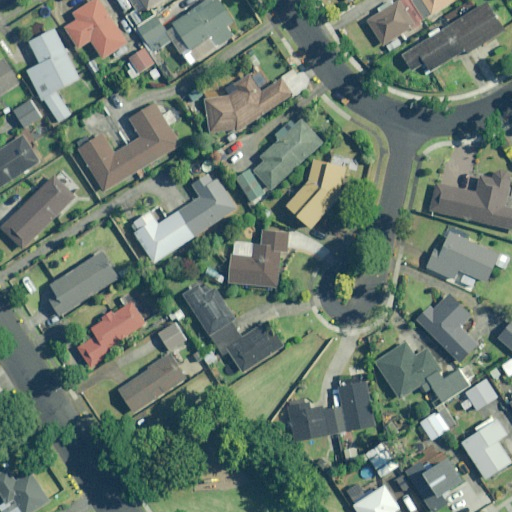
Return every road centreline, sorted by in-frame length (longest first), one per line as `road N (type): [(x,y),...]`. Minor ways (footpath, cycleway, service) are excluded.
road 1 (residential): [(0,323),(123,511)]
road 2 (residential): [(351,302),(366,282),(407,117)]
road 3 (residential): [(281,0),(356,93),(407,117)]
